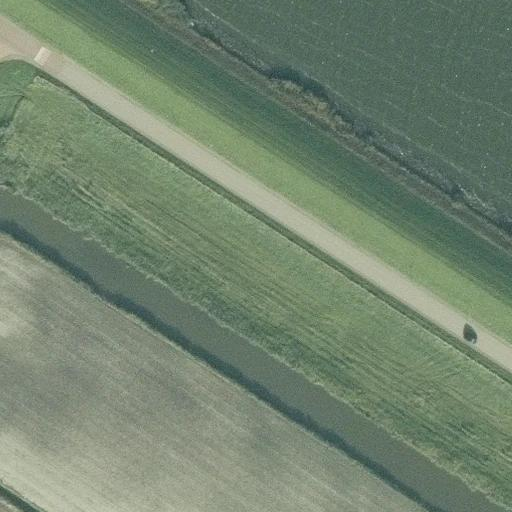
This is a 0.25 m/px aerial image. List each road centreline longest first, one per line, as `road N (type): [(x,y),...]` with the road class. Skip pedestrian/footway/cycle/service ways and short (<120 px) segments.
road 1 (tertiary): [(511,360),(0,28)]
road 2 (track): [(45,0),(511,302)]
